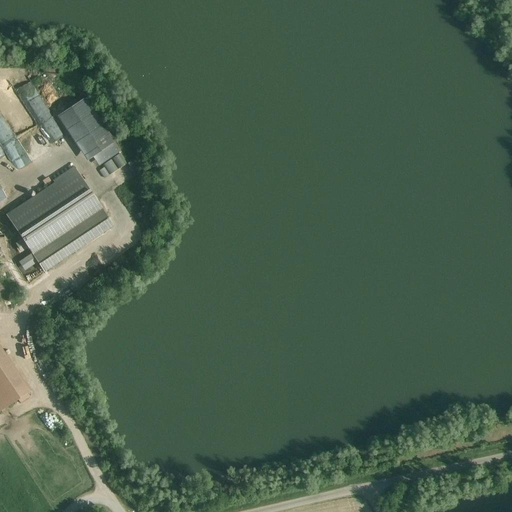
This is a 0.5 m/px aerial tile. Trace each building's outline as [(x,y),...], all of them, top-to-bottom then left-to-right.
[(0,99),(0,107),(7,122),(14,119),(16,123),(27,118),(16,93),(0,99)] [(113,142),(85,100),(65,114),(93,156),(113,142)] [(0,146),(4,144),(0,136),(0,134),(10,128),(0,112),(0,146)] [(111,175),(127,163),(120,154),(104,167),(111,175)] [(56,184),(8,216),(44,271),(112,226),(74,168),(54,182),(56,184)] [(0,410),(30,391),(0,345),(0,410)]
